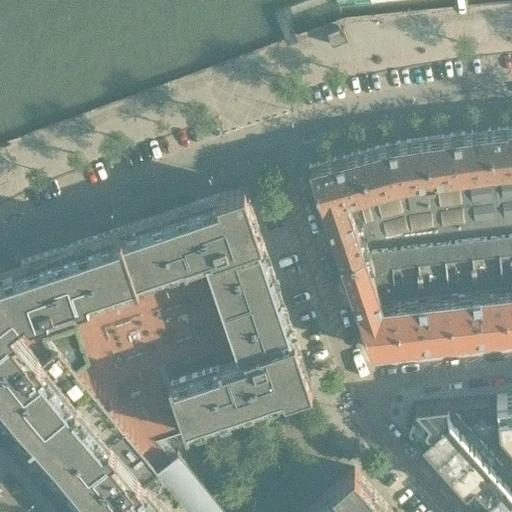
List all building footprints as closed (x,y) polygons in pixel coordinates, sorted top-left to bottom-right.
[(343,27),(328,32),(332,44),(347,39),(343,27)] [(511,219),(511,125),(488,128),(499,221),(511,219)] [(499,221),(488,128),(425,136),(438,228),(499,221)] [(438,228),(425,136),(392,141),(359,150),(383,235),(438,228)] [(383,235),(359,150),(309,164),(320,196),(327,218),(338,251),(340,257),(364,249),(363,244),(361,239),(371,236),(383,235)] [(265,248),(244,185),(19,261),(0,267),(0,403),(89,511),(394,511),(354,466),(301,511),(227,511),(177,450),(163,461),(149,443),(161,433),(163,435),(312,385),(265,248)] [(511,233),(511,234),(497,236),(508,332),(511,331),(511,233)] [(497,236),(470,239),(481,335),(508,332),(497,236)] [(449,241),(443,242),(454,338),(481,335),(470,239),(449,241)] [(454,338),(443,242),(389,248),(400,344),(454,338)] [(371,347),(400,344),(389,248),(383,249),(365,251),(364,249),(340,257),(371,347)] [(511,391),(496,393),(499,419),(511,433),(511,391)] [(488,394),(447,399),(449,416),(455,410),(456,410),(489,406),(488,394)] [(449,416),(447,399),(415,403),(415,404),(408,422),(408,423),(422,439),(449,416)] [(436,455),(470,426),(455,410),(449,416),(422,439),(436,455)] [(450,472),(484,442),(470,426),(436,455),(450,472)] [(465,488),(498,459),(484,442),(450,472),(465,488)] [(479,504),(511,475),(511,474),(498,459),(465,488),(479,504)] [(485,511),(502,511),(511,504),(511,475),(479,504),(485,511)]
